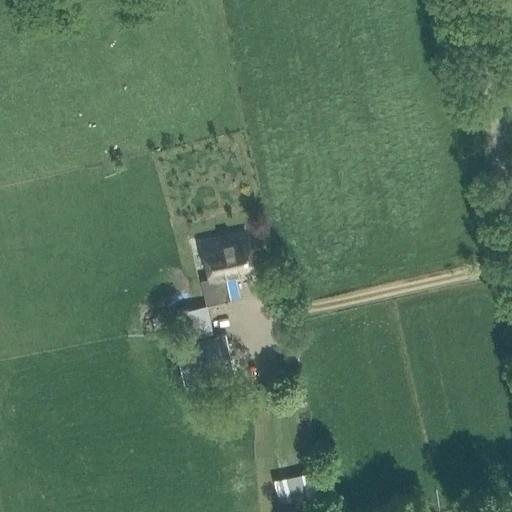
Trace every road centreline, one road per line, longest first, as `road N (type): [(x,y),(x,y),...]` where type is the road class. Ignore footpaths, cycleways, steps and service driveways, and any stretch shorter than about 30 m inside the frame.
road 1 (track): [(511,266),(276,312)]
road 2 (unclassified): [(511,187),(469,0)]
